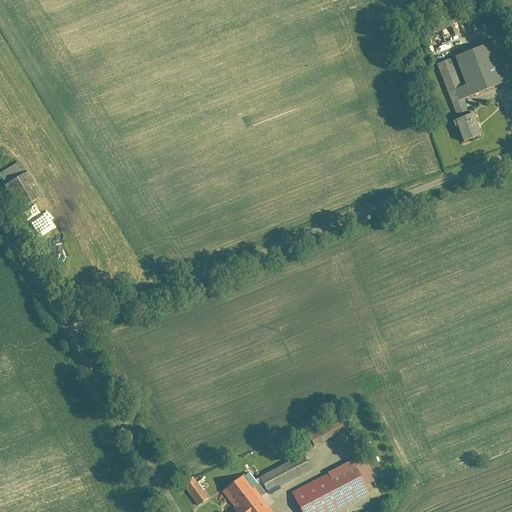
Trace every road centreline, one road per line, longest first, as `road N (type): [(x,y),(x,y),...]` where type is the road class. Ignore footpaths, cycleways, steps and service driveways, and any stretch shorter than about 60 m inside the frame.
road 1 (unclassified): [(68,329),(511,155)]
road 2 (unclassified): [(175,511),(68,329)]
road 3 (unclassified): [(68,329),(0,218)]
